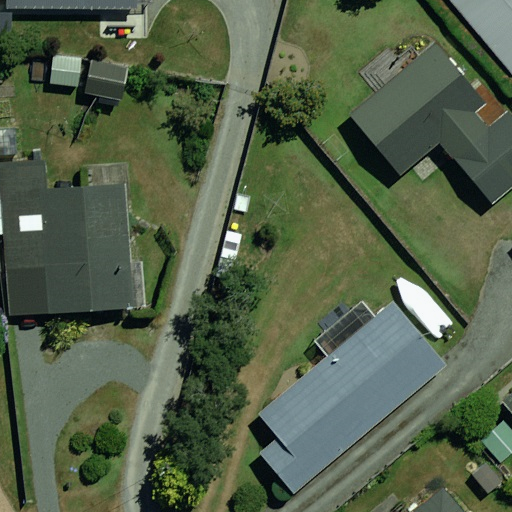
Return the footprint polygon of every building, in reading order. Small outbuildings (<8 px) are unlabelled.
[(511,0),(447,0),(508,77),(511,73),(511,0)] [(434,32),(336,116),(387,176),(432,138),(485,200),(511,177),(511,114),(506,107),(490,120),(473,101),(484,91),(434,32)] [(41,178),(39,157),(0,159),(0,264),(0,270),(40,267),(43,313),(125,307),(115,173),(41,178)] [(251,453),(285,493),(445,358),(389,292),(251,408),(274,434),(251,453)] [(511,387),(503,396),(511,406),(511,387)] [(461,511),(436,483),(401,511),(461,511)]
